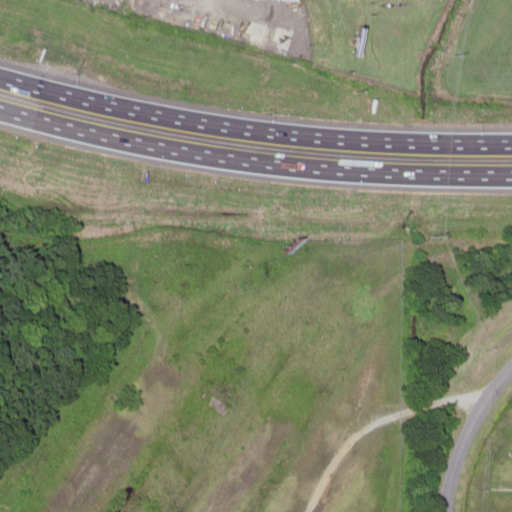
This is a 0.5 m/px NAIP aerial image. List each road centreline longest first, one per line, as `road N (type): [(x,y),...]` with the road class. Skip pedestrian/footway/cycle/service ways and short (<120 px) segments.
road 1 (motorway): [(511,143),(228,127),(0,76)]
road 2 (motorway): [(0,109),(269,162),(511,170)]
road 3 (residential): [(511,363),(465,435),(443,511)]
